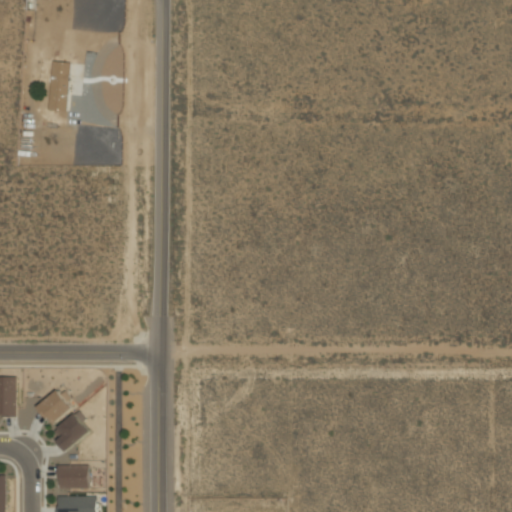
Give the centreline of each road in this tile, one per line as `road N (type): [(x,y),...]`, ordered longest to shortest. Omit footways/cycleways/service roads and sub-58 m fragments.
road 1 (tertiary): [(159,511),(162,0)]
road 2 (residential): [(160,352),(511,359)]
road 3 (residential): [(160,352),(0,353)]
